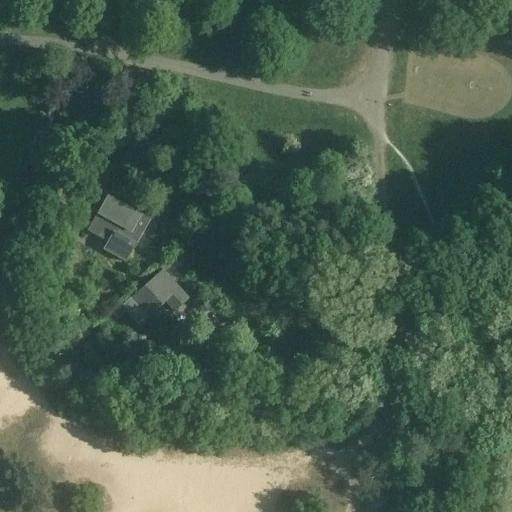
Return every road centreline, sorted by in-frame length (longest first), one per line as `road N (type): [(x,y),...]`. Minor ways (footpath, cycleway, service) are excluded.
road 1 (residential): [(384,0),(377,104),(78,47),(0,40)]
road 2 (unknown): [(386,120),(372,270)]
